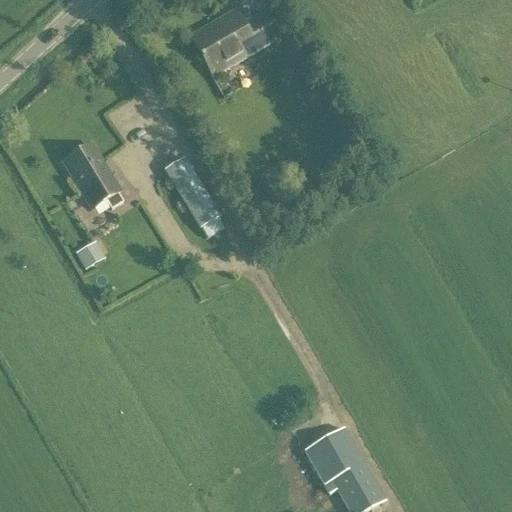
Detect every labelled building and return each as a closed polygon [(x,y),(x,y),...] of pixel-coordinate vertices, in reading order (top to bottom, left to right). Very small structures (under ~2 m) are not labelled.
[(282,41),(266,13),(243,27),(235,13),(190,39),(214,80),(282,41)] [(296,82),(316,71),(296,36),(281,45),(292,65),(288,68),(296,82)] [(123,205),(118,196),(120,194),(91,148),(63,165),(92,212),(106,203),(111,212),(123,205)] [(164,173),(199,232),(220,219),(185,160),(164,173)] [(76,256),(85,271),(95,265),(86,250),(76,256)] [(371,511),(387,503),(344,429),(303,454),(329,498),(336,494),(346,511),(371,511)]
